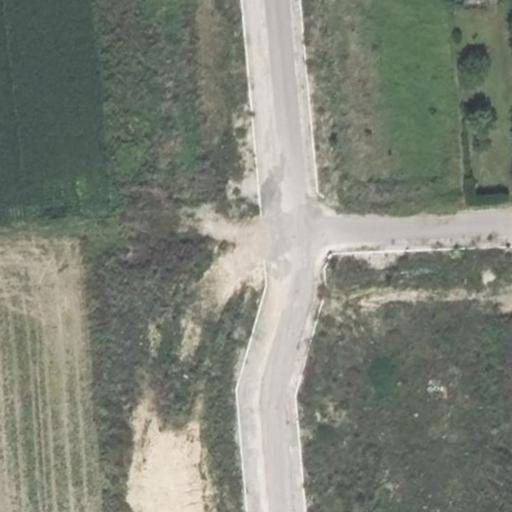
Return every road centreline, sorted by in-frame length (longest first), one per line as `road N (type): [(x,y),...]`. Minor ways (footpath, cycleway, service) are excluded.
road 1 (residential): [(297,227),(291,305),(266,389),(278,511)]
road 2 (residential): [(274,0),(297,227)]
road 3 (residential): [(297,227),(511,219)]
road 4 (track): [(0,239),(166,232)]
road 5 (residential): [(166,232),(297,227)]
